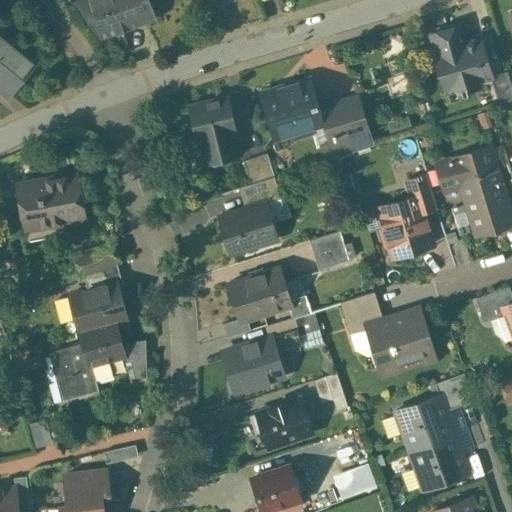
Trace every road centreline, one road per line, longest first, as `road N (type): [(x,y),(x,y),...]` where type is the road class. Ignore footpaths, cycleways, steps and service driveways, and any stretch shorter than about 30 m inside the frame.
road 1 (residential): [(104,96),(177,310),(178,392),(169,435)]
road 2 (residential): [(403,0),(104,96)]
road 3 (residential): [(0,468),(149,432),(169,435)]
